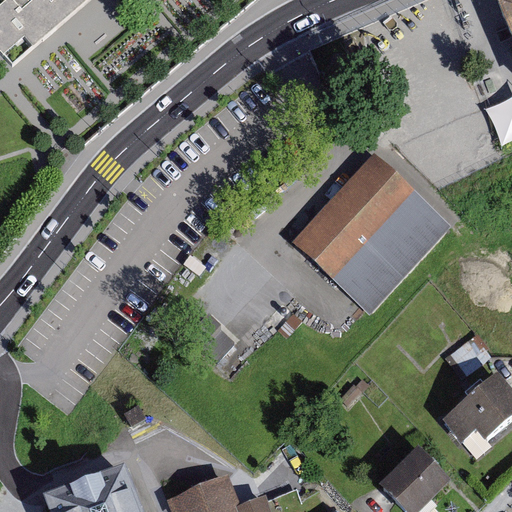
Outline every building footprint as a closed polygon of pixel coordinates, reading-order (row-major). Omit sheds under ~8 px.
[(0,0),(0,52),(13,66),(89,0),(0,0)] [(511,0),(509,0),(497,7),(511,45),(511,0)] [(464,229),(382,152),(298,240),(381,318),(464,229)] [(444,322),(435,312),(426,320),(436,330),(444,322)] [(233,346),(207,322),(191,339),(217,363),(233,346)] [(477,339),(450,358),(465,380),(492,361),(477,339)] [(511,425),(511,396),(498,381),(445,426),(460,445),(476,431),(488,446),(511,425)] [(419,511),(449,482),(418,451),(383,488),(408,511),(419,511)] [(146,511),(133,477),(53,507),(55,511),(146,511)] [(248,511),(236,481),(174,505),(176,511),(277,511),(274,502),(250,511),(248,511)]
